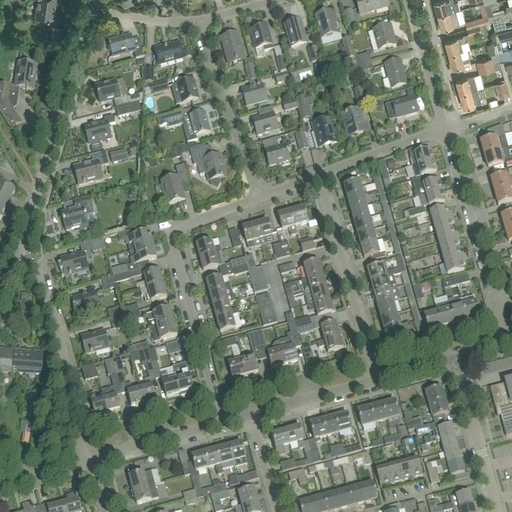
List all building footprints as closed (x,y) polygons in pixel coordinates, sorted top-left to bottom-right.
[(38,0),(36,16),(44,17),(54,19),(56,0),(38,0)] [(360,16),(380,10),(389,7),(387,0),(362,0),(357,1),(356,0),(360,16)] [(453,0),(443,0),(435,2),(438,16),(456,11),(460,10),(458,1),(454,3),(453,0)] [(483,17),(465,22),(467,29),(490,23),(488,17),(484,5),(484,3),(480,5),(480,6),(483,17)] [(490,3),(484,5),(488,17),(491,16),(494,15),(492,11),(492,9),(490,3)] [(388,8),(391,16),(397,15),(395,6),(388,8)] [(345,13),(349,28),(355,26),(351,11),(345,13)] [(460,25),(456,11),(438,16),(442,30),(460,25)] [(315,17),(317,26),(321,40),(341,34),(337,18),(331,20),(329,12),(315,17)] [(494,15),(491,16),(495,31),(507,28),(505,20),(502,21),(498,22),(496,15),(494,15)] [(285,25),(287,35),(291,48),(307,44),(301,21),(285,25)] [(490,23),(467,29),(469,36),(482,32),(481,31),(487,29),(487,30),(491,29),(490,23)] [(250,31),(253,41),(258,58),(265,56),(264,52),(274,49),(267,25),(247,31),(247,32),(250,31)] [(391,27),(381,29),(374,31),(380,51),(396,46),(394,38),(392,38),(389,28),(391,28),(391,27)] [(511,29),(499,34),(501,41),(511,38),(511,29)] [(245,61),(240,44),(238,34),(221,39),(229,66),(245,61)] [(135,52),(133,46),(131,36),(109,42),(110,46),(109,46),(110,47),(111,47),(113,58),(135,52)] [(446,41),(449,55),(463,51),(461,43),(465,42),(463,36),(446,41)] [(349,72),(359,69),(358,65),(355,57),(350,38),(343,40),(348,60),(346,60),(349,72)] [(496,42),(488,45),(491,55),(499,53),(498,52),(496,42)] [(159,66),(174,62),(183,59),(179,44),(167,48),(166,46),(155,49),(159,66)] [(281,72),(281,73),(287,71),(283,58),(280,46),(274,48),(277,59),(281,72)] [(313,62),(321,60),(317,47),(309,49),(313,62)] [(501,62),(511,59),(511,48),(498,52),(501,62)] [(186,58),(193,56),(191,50),(184,52),(186,58)] [(463,51),(449,55),(453,69),(471,64),(469,58),(467,50),(463,51)] [(136,59),(145,57),(143,51),(135,53),(136,59)] [(355,57),(358,65),(371,61),(369,54),(355,57)] [(477,62),(478,68),(494,64),(492,58),(477,62)] [(358,65),(359,69),(360,73),(373,69),(371,61),(358,65)] [(392,89),(397,88),(407,85),(406,84),(405,84),(402,73),(403,73),(400,62),(386,66),(392,89)] [(494,64),(478,68),(480,74),(501,68),(500,62),(494,64)] [(20,88),(24,89),(33,90),(37,66),(19,63),(16,87),(0,85),(0,111),(12,130),(22,124),(13,109),(15,108),(16,107),(17,106),(17,105),(20,88)] [(257,80),(253,65),(245,67),(249,82),(257,80)] [(317,79),(317,81),(326,78),(326,77),(325,77),(322,67),(316,68),(318,74),(320,74),(321,78),(317,79)] [(290,81),(287,71),(281,73),(282,75),(276,77),(278,84),(290,81)] [(456,80),(460,94),(478,89),(476,81),(474,76),(456,80)] [(114,101),(116,109),(130,105),(141,102),(140,98),(138,98),(137,96),(128,98),(123,80),(96,87),(100,104),(114,101)] [(193,81),(172,87),(177,106),(187,103),(188,107),(191,106),(190,102),(198,100),(193,81)] [(496,84),(497,88),(500,98),(510,95),(506,82),(496,84)] [(153,95),(168,91),(166,83),(150,87),(153,95)] [(263,85),(257,87),(251,88),(252,91),(243,94),(247,108),(268,102),(263,85)] [(298,101),(303,121),(312,118),(307,99),(304,100),(300,86),(294,88),(297,98),(298,101)] [(355,88),(355,90),(354,90),(358,105),(368,102),(364,87),(362,88),(362,86),(355,88)] [(480,97),(478,89),(460,94),(464,108),(475,105),(482,103),(480,97)] [(290,100),(296,98),(293,90),(287,92),(290,100)] [(414,97),(405,100),(392,104),(397,120),(407,117),(406,115),(418,112),(418,113),(419,113),(414,97)] [(302,121),(303,121),(298,101),(296,102),(296,101),(284,105),(286,113),(298,109),(302,121)] [(373,103),(372,111),(382,112),(383,104),(373,103)] [(132,115),(130,105),(116,109),(119,118),(132,115)] [(364,126),(363,120),(360,110),(342,114),(349,138),(370,132),(368,125),(364,126)] [(149,111),(143,113),(145,120),(152,118),(149,111)] [(205,113),(195,116),(183,119),(185,126),(190,124),(194,137),(210,133),(205,113)] [(180,114),(168,118),(159,120),(161,127),(182,121),(180,114)] [(265,135),(270,134),(279,131),(274,114),(260,118),(261,120),(254,123),(257,135),(265,133),(265,135)] [(105,123),(85,128),(89,145),(90,145),(93,154),(103,151),(101,142),(112,140),(113,139),(109,125),(116,124),(114,116),(104,119),(105,123)] [(338,144),(335,134),(331,119),(315,123),(319,136),(316,136),(319,149),(338,144)] [(489,140),(481,143),(484,155),(499,151),(505,150),(508,149),(505,136),(502,126),(487,132),(489,140)] [(296,135),(298,139),(300,149),(308,147),(304,133),(296,135)] [(280,147),(277,139),(263,143),(270,167),(290,161),(286,146),(280,147)] [(179,148),(181,155),(190,152),(189,145),(179,148)] [(211,146),(191,152),(194,166),(197,165),(198,166),(200,176),(202,175),(207,174),(209,182),(210,182),(211,187),(217,190),(221,184),(220,179),(227,177),(221,156),(212,158),(211,155),(213,155),(211,146)] [(173,160),(182,158),(179,148),(170,151),(173,160)] [(408,151),(413,167),(433,161),(430,150),(415,154),(414,149),(408,151)] [(113,165),(129,161),(126,150),(110,154),(113,165)] [(499,151),(484,155),(488,168),(504,164),(504,163),(505,162),(509,161),(505,150),(499,151)] [(106,152),(102,153),(93,156),(94,163),(74,167),(79,186),(104,180),(101,166),(109,164),(106,152)] [(395,160),(387,163),(389,171),(396,168),(395,160)] [(378,163),(383,181),(386,189),(392,187),(389,179),(384,161),(378,163)] [(437,172),(433,161),(413,167),(412,167),(415,178),(437,172)] [(161,182),(165,196),(168,205),(185,200),(181,184),(188,182),(188,183),(189,183),(184,165),(176,167),(178,178),(161,182)] [(369,180),(375,172),(369,167),(363,174),(369,180)] [(491,180),(495,193),(511,187),(511,167),(507,169),(509,175),(491,180)] [(376,191),(378,191),(383,189),(379,177),(373,179),(376,191)] [(414,192),(415,199),(426,196),(442,191),(439,180),(429,183),(428,177),(412,182),(415,192),(414,192)] [(0,218),(16,189),(0,180),(0,218)] [(344,187),(348,199),(363,195),(360,182),(344,187)] [(511,187),(495,193),(498,205),(511,201),(511,196),(510,188),(511,187)] [(445,203),(442,191),(426,196),(415,199),(419,198),(422,208),(408,212),(410,219),(426,214),(424,207),(429,206),(429,207),(445,203)] [(348,199),(351,211),(367,207),(363,195),(348,199)] [(74,201),(74,202),(79,201),(80,206),(75,207),(76,210),(62,214),(66,231),(81,227),(81,230),(89,228),(86,216),(95,214),(90,197),(74,201)] [(351,211),(354,223),(370,219),(367,207),(351,211)] [(296,227),(308,224),(304,208),(291,212),(296,227)] [(430,213),(433,223),(453,218),(451,212),(448,213),(447,208),(430,213)] [(298,235),(296,227),(291,212),(278,215),(283,231),(289,229),(292,237),(298,235)] [(511,214),(502,217),(505,230),(511,227),(511,214)] [(433,223),(436,234),(453,229),(451,224),(454,223),(453,218),(433,223)] [(354,223),(358,235),(373,230),(370,219),(354,223)] [(256,225),(260,240),(273,237),(269,221),(256,225)] [(262,247),(260,240),(256,225),(243,229),(247,244),(254,242),(255,248),(262,247)] [(358,235),(361,247),(382,241),(378,229),(373,230),(358,235)] [(436,234),(439,244),(458,239),(457,233),(454,234),(453,229),(436,234)] [(242,247),(240,240),(237,230),(229,232),(234,249),(242,247)] [(130,252),(135,251),(153,246),(149,233),(129,238),(127,232),(119,235),(121,241),(125,240),(127,246),(128,246),(130,252)] [(106,249),(103,239),(90,242),(93,253),(106,249)] [(313,239),(300,243),(303,253),(316,250),(313,239)] [(439,244),(442,254),(458,250),(457,245),(460,244),(458,239),(439,244)] [(197,246),(200,259),(222,253),(219,240),(197,246)] [(382,241),(361,247),(364,259),(386,253),(383,241),(382,241)] [(281,244),(285,258),(292,257),(288,242),(281,244)] [(277,261),(285,258),(281,244),(273,246),(277,261)] [(111,270),(113,277),(143,269),(142,264),(156,260),(153,246),(135,251),(137,257),(130,259),(132,265),(127,266),(111,270)] [(442,254),(445,265),(464,259),(463,254),(460,255),(458,250),(442,254)] [(66,278),(89,271),(86,260),(92,258),(90,251),(61,259),(66,278)] [(226,266),(222,253),(200,259),(204,272),(226,266)] [(245,258),(247,265),(248,271),(262,268),(261,263),(255,265),(252,256),(245,258)] [(400,269),(401,274),(406,273),(401,257),(397,258),(400,269)] [(230,262),(232,269),(247,265),(245,258),(230,262)] [(466,265),(464,259),(445,265),(448,276),(464,271),(463,266),(466,265)] [(304,267),(307,279),(323,275),(319,262),(304,267)] [(296,271),(294,264),(279,268),(281,275),(296,271)] [(234,277),(249,273),(248,271),(247,265),(232,269),(234,277)] [(383,266),(368,271),(371,283),(392,277),(401,274),(400,269),(385,273),(383,266)] [(248,271),(249,273),(250,277),(264,273),(262,268),(256,269),(248,271)] [(138,284),(140,291),(163,285),(160,271),(144,275),(146,282),(138,284)] [(129,273),(113,277),(115,284),(131,280),(129,273)] [(250,277),(252,283),(265,279),(264,273),(250,277)] [(409,275),(413,287),(418,286),(414,273),(409,275)] [(305,294),(326,288),(323,275),(307,279),(311,292),(305,294)] [(455,279),(457,286),(470,283),(468,275),(455,279)] [(116,288),(115,284),(113,277),(100,281),(103,291),(116,288)] [(371,283),(374,295),(395,289),(392,277),(371,283)] [(220,279),(207,282),(210,295),(231,289),(230,284),(222,286),(220,279)] [(252,283),(253,289),(267,285),(265,279),(252,283)] [(429,291),(431,290),(429,284),(420,286),(420,285),(418,286),(413,287),(417,302),(424,300),(423,295),(430,293),(429,291)] [(167,298),(163,285),(140,291),(142,297),(145,296),(147,304),(151,302),(167,298)] [(268,290),(267,285),(253,289),(255,294),(268,290)] [(305,294),(308,306),(330,300),(326,288),(305,294)] [(210,295),(213,307),(236,301),(235,295),(233,296),(231,289),(210,295)] [(286,290),(288,299),(294,297),(291,289),(286,290)] [(374,295),(378,307),(393,302),(390,291),(396,289),(395,289),(374,295)] [(96,293),(81,297),(72,299),(76,316),(100,310),(96,293)] [(256,298),(257,304),(271,300),(269,295),(256,298)] [(461,300),(467,321),(480,317),(474,296),(461,300)] [(296,305),(294,297),(288,299),(291,311),(300,309),(299,304),(296,305)] [(448,303),(454,324),(467,321),(461,300),(455,302),(454,299),(448,301),(448,303)] [(257,304),(259,310),(273,306),(271,300),(257,304)] [(334,313),(330,300),(308,306),(304,307),(305,313),(310,312),(316,310),(318,318),(334,313)] [(213,307),(217,320),(240,314),(239,309),(231,311),(229,304),(236,302),(236,301),(213,307)] [(378,307),(381,319),(397,314),(393,302),(378,307)] [(437,312),(442,328),(454,324),(448,303),(436,306),(437,312)] [(122,309),(124,316),(139,312),(137,305),(122,309)] [(259,310),(261,316),(274,312),(273,306),(259,310)] [(108,310),(111,319),(122,316),(119,308),(108,310)] [(149,323),(151,330),(174,323),(170,310),(147,316),(149,323)] [(0,324),(0,326),(6,330),(9,332),(17,317),(7,311),(5,314),(0,324)] [(124,316),(126,323),(141,320),(139,312),(124,316)] [(261,316),(262,321),(276,318),(274,312),(261,316)] [(429,331),(442,328),(437,312),(424,316),(429,331)] [(240,314),(217,320),(220,333),(236,329),(242,328),(238,315),(240,314)] [(381,319),(384,331),(400,326),(397,314),(381,319)] [(122,316),(111,319),(113,330),(127,327),(124,316),(122,316)] [(276,318),(262,321),(264,327),(277,324),(276,318)] [(295,322),(297,329),(311,325),(309,318),(295,322)] [(415,322),(418,334),(423,333),(419,321),(415,322)] [(302,347),(299,337),(297,329),(295,322),(288,324),(295,349),(302,347)] [(177,337),(174,323),(151,330),(152,335),(154,343),(177,337)] [(321,328),(325,341),(340,337),(336,324),(321,328)] [(297,329),(299,337),(313,333),(311,325),(297,329)] [(403,338),(400,326),(384,331),(388,343),(403,338)] [(105,331),(92,335),(82,338),(87,355),(110,349),(105,331)] [(255,333),(259,348),(266,346),(262,331),(255,333)] [(248,335),(252,350),(259,348),(255,333),(248,335)] [(344,350),(340,337),(325,341),(317,343),(319,349),(326,347),(328,354),(344,350)] [(233,380),(246,376),(242,361),(238,346),(236,338),(223,341),(225,349),(231,347),(235,363),(229,365),(233,380)] [(180,342),(171,345),(167,346),(169,352),(182,349),(180,342)] [(272,369),(285,366),(279,345),(279,342),(277,343),(276,343),(274,345),(273,346),(272,348),(272,350),(273,353),(268,354),(272,369)] [(134,354),(139,353),(148,350),(149,350),(147,343),(132,347),(134,354)] [(279,345),(285,366),(298,362),(294,347),(287,349),(286,343),(279,345)] [(313,358),(311,348),(310,345),(302,347),(306,360),(313,358)] [(0,372),(12,373),(12,356),(13,356),(13,351),(0,349),(0,372)] [(148,350),(152,364),(159,362),(155,349),(149,350),(148,350)] [(143,367),(152,364),(148,350),(139,353),(143,367)] [(12,356),(12,373),(28,374),(28,375),(28,376),(28,377),(28,378),(29,379),(30,379),(30,380),(31,380),(32,380),(33,380),(34,380),(34,379),(35,379),(35,378),(36,377),(36,376),(36,375),(42,375),(43,353),(42,353),(42,354),(43,354),(43,359),(16,357),(16,351),(13,351),(13,356),(12,356)] [(113,360),(117,375),(125,373),(121,358),(113,360)] [(242,361),(246,376),(259,373),(255,358),(242,361)] [(109,377),(117,375),(113,360),(105,362),(109,377)] [(94,365),(92,366),(82,368),(86,382),(98,379),(94,365)] [(187,367),(174,371),(175,375),(180,394),(184,393),(184,395),(190,393),(190,391),(194,390),(187,367)] [(167,398),(180,394),(175,375),(168,377),(167,373),(160,374),(162,379),(164,388),(167,398)] [(139,386),(144,404),(157,401),(151,379),(145,380),(146,384),(139,386)] [(506,385),(490,389),(498,417),(501,416),(506,437),(511,435),(511,379),(511,380),(511,382),(505,384),(506,385)] [(139,405),(144,404),(139,386),(133,388),(132,384),(126,386),(132,407),(136,406),(136,407),(139,406),(139,405)] [(102,392),(108,414),(120,411),(114,387),(102,391),(102,392)] [(426,393),(430,406),(445,402),(442,389),(426,393)] [(102,416),(108,414),(102,392),(99,393),(100,397),(96,398),(95,394),(89,395),(95,417),(100,416),(100,417),(102,416)] [(383,405),(387,420),(399,417),(395,402),(383,405)] [(448,414),(445,402),(430,406),(433,418),(448,414)] [(371,409),(375,424),(387,420),(383,405),(371,409)] [(362,427),(375,424),(371,409),(358,412),(362,427)] [(335,418),(339,434),(352,430),(348,415),(335,418)] [(323,422),(329,443),(327,437),(339,434),(335,418),(323,422)] [(409,432),(416,430),(423,428),(421,419),(406,423),(409,432)] [(22,421),(19,442),(29,443),(31,434),(30,434),(32,423),(22,421)] [(320,446),(329,443),(323,422),(310,425),(315,440),(316,444),(319,443),(320,446)] [(423,428),(416,430),(417,436),(431,432),(429,426),(423,428)] [(432,444),(442,442),(455,438),(452,426),(433,431),(434,438),(431,439),(432,444)] [(406,427),(399,429),(400,435),(401,439),(405,438),(408,437),(406,427)] [(286,432),(290,445),(297,443),(300,450),(305,449),(303,441),(300,428),(286,432)] [(282,447),(290,445),(286,432),(273,435),(278,456),(284,454),(282,447)] [(399,435),(392,437),(393,443),(395,443),(400,442),(400,441),(399,435)] [(386,446),(393,443),(392,437),(384,439),(386,446)] [(442,442),(445,453),(458,450),(455,438),(442,442)] [(229,447),(235,467),(247,464),(242,443),(229,447)] [(217,450),(224,475),(223,471),(235,468),(235,467),(229,447),(217,450)] [(330,449),(332,454),(333,459),(339,458),(336,447),(330,449)] [(205,453),(209,470),(216,468),(218,476),(224,475),(217,450),(205,453)] [(438,468),(442,467),(461,462),(458,450),(445,453),(446,460),(436,462),(438,468)] [(311,453),(314,465),(322,463),(318,451),(311,453)] [(188,464),(192,480),(199,478),(197,473),(209,470),(205,453),(192,457),(194,463),(188,464)] [(307,461),(295,464),(296,469),(314,465),(311,453),(305,454),(307,461)] [(368,453),(353,457),(354,462),(362,460),(364,467),(372,465),(368,453)] [(407,462),(412,478),(423,476),(418,459),(407,462)] [(283,473),(296,469),(295,464),(294,460),(281,464),(283,473)] [(330,469),(332,477),(339,475),(338,470),(335,471),(334,468),(342,466),(340,460),(328,464),(330,469)] [(397,465),(402,481),(412,478),(407,462),(397,465)] [(465,474),(461,462),(442,467),(443,473),(450,472),(451,478),(465,474)] [(192,480),(188,464),(188,463),(182,465),(185,478),(191,476),(192,480)] [(317,473),(330,469),(328,464),(317,467),(317,469),(316,470),(317,472),(317,473)] [(387,467),(391,484),(402,481),(397,465),(387,467)] [(381,487),(391,484),(387,467),(376,470),(381,487)] [(433,470),(428,471),(431,485),(440,483),(436,469),(433,470)] [(304,470),(298,472),(289,474),(291,482),(298,480),(300,486),(308,484),(304,470)] [(130,478),(134,491),(155,485),(152,472),(130,478)] [(249,478),(239,481),(240,485),(250,482),(259,480),(257,472),(248,475),(249,478)] [(230,488),(240,485),(239,481),(238,476),(230,478),(231,483),(229,484),(230,488)] [(361,488),(365,503),(377,500),(373,484),(361,488)] [(159,499),(155,485),(134,491),(137,505),(159,499)] [(214,488),(216,495),(227,492),(225,485),(214,488)] [(196,493),(197,497),(203,496),(203,495),(210,493),(211,497),(216,495),(214,488),(196,493)] [(349,491),(353,506),(365,503),(361,488),(349,491)] [(239,494),(242,506),(258,502),(254,490),(239,494)] [(183,494),(185,501),(197,497),(196,493),(195,491),(183,494)] [(337,494),(341,510),(353,506),(349,491),(337,494)] [(64,505),(65,511),(81,511),(76,492),(66,495),(69,504),(64,505)] [(227,492),(216,495),(211,497),(214,511),(223,511),(221,502),(230,499),(228,492),(227,492)] [(450,498),(453,510),(473,505),(469,493),(450,498)] [(324,498),(328,511),(332,511),(341,510),(337,494),(324,498)] [(203,496),(197,497),(185,501),(187,507),(199,503),(198,500),(204,498),(203,496)] [(312,501),(315,511),(328,511),(324,498),(312,501)] [(301,511),(315,511),(312,501),(300,504),(301,511)] [(428,503),(430,511),(443,511),(442,507),(438,508),(436,501),(428,503)] [(260,511),(258,502),(242,506),(235,508),(235,511),(260,511)] [(24,511),(41,511),(40,507),(34,508),(33,503),(23,506),(24,511)]
